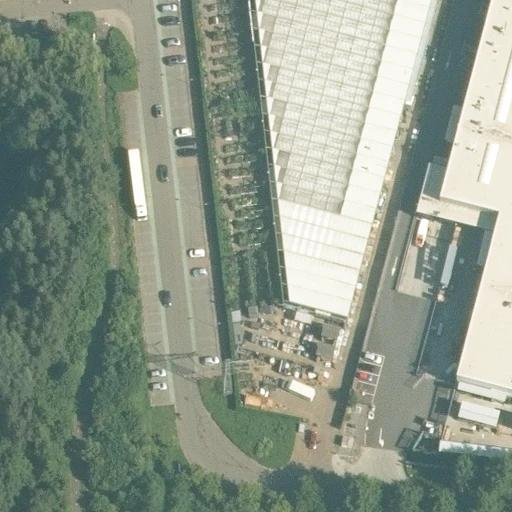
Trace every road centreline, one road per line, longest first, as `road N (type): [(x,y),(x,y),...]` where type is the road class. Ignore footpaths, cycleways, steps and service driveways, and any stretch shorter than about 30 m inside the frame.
road 1 (unclassified): [(503,511),(254,481),(204,448),(189,415),(137,2)]
road 2 (unclassified): [(0,12),(137,2)]
